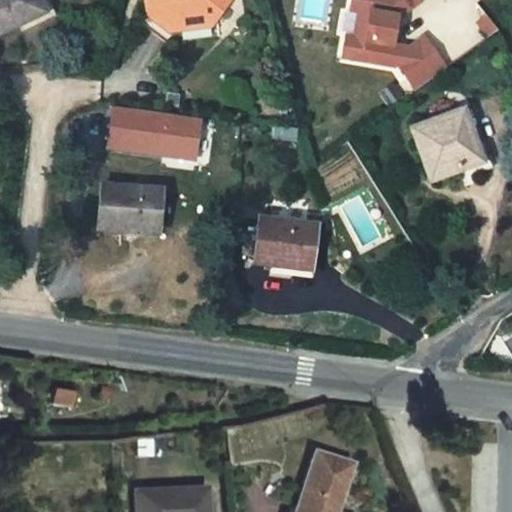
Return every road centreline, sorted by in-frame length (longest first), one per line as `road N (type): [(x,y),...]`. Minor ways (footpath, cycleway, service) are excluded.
road 1 (tertiary): [(405,386),(0,335)]
road 2 (residential): [(511,295),(405,386)]
road 3 (residential): [(405,386),(399,421),(436,511)]
